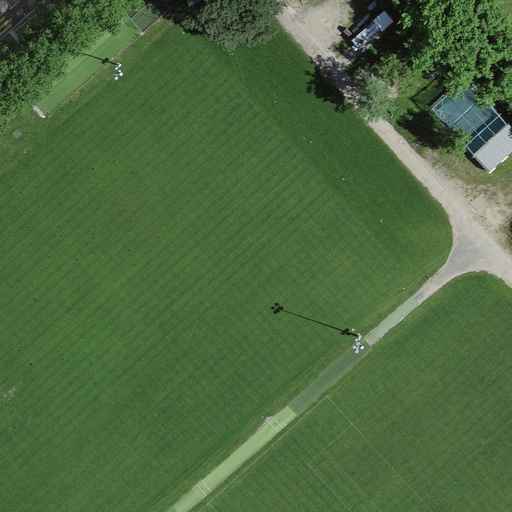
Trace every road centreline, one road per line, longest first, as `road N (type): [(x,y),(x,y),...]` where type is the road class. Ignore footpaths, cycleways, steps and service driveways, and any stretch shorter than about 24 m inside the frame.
road 1 (track): [(483,242),(178,511)]
road 2 (track): [(511,273),(267,0)]
